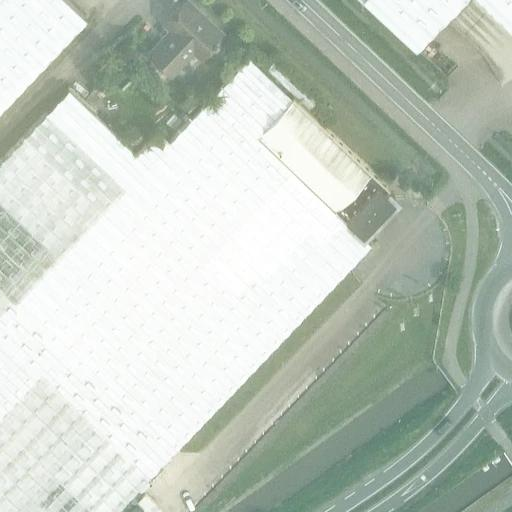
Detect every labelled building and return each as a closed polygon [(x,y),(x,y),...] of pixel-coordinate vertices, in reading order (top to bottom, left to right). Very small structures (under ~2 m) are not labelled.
[(0,0),(0,108),(87,18),(67,0),(0,0)] [(171,73),(194,50),(199,56),(222,32),(208,18),(206,20),(185,0),(164,22),(171,28),(149,51),(171,73)] [(511,0),(363,0),(415,49),(461,0),(479,0),(511,30),(511,0)] [(290,98),(247,55),(168,139),(155,127),(133,150),(68,88),(0,158),(0,511),(111,511),(370,242),(362,234),(257,134),(290,98)] [(362,234),(394,200),(385,191),(388,187),(293,96),(290,98),(257,134),(362,234)]
